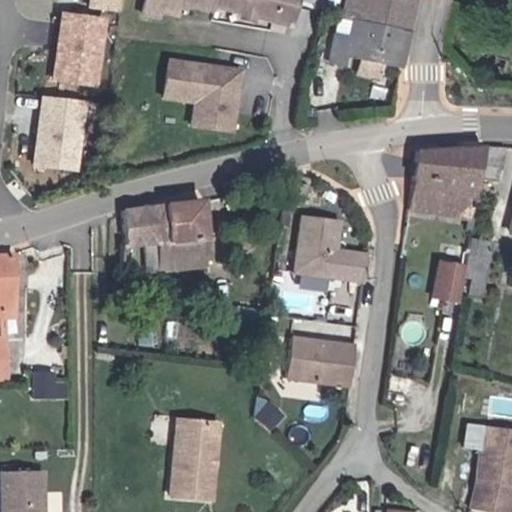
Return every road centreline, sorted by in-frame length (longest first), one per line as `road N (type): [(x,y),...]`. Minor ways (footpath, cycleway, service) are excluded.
road 1 (unclassified): [(354,141),(387,213),(380,324),(355,449),(303,511)]
road 2 (tertiary): [(354,141),(183,179),(0,234)]
road 3 (residential): [(422,133),(421,71),(439,0)]
